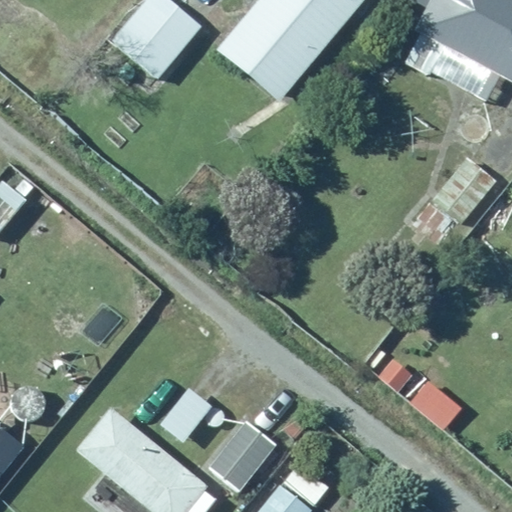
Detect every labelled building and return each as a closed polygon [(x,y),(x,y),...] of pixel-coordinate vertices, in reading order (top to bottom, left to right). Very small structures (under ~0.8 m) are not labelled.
[(148,86),(194,24),(161,0),(143,0),(104,53),(148,86)] [(272,105),(355,0),(242,0),(203,50),(272,105)] [(511,85),(511,0),(427,0),(410,35),(511,85)] [(179,447),(205,409),(179,391),(153,429),(179,447)] [(196,511),(212,492),(101,407),(64,456),(93,478),(84,489),(114,511),(196,511)] [(238,417),(197,465),(231,494),(272,446),(238,417)] [(0,471),(16,450),(0,437),(0,471)] [(305,511),(324,488),(290,463),(252,511),(305,511)]
